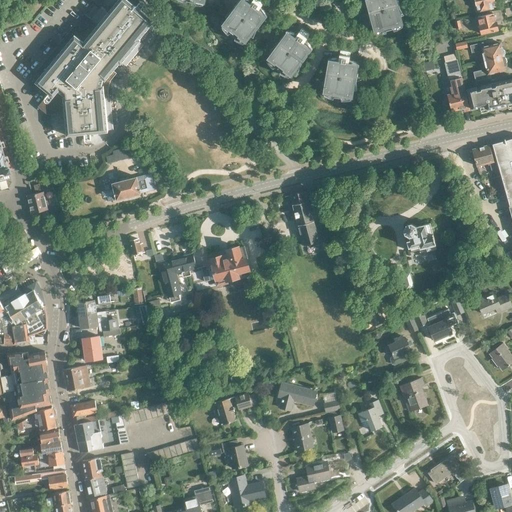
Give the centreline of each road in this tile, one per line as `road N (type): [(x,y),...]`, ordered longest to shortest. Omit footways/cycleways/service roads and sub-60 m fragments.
road 1 (unclassified): [(296,177),(201,61),(157,53),(128,73),(121,112),(156,155),(177,209)]
road 2 (tertiary): [(85,511),(57,372),(60,287),(46,256)]
road 3 (secondary): [(296,177),(511,124)]
road 4 (residential): [(330,511),(457,422)]
road 5 (secondary): [(46,256),(177,209)]
road 6 (residential): [(457,422),(449,389),(474,378),(500,405),(497,430)]
road 7 (secondary): [(177,209),(296,177)]
